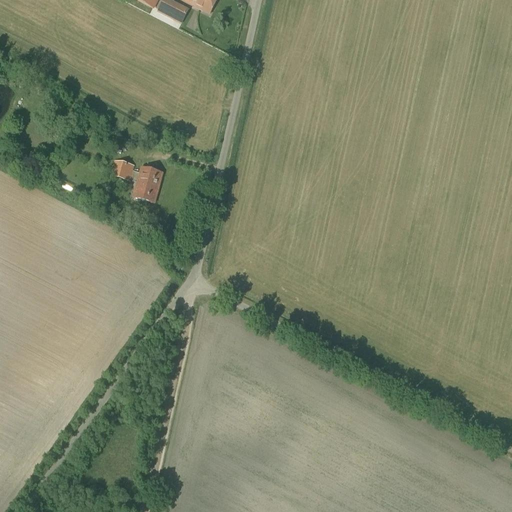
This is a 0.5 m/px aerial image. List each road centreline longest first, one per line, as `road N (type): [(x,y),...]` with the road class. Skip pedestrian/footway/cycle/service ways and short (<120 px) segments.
road 1 (unclassified): [(511,449),(191,280)]
road 2 (unclassified): [(191,280),(258,0)]
road 3 (unclassified): [(22,511),(191,280)]
road 4 (track): [(144,511),(191,280)]
